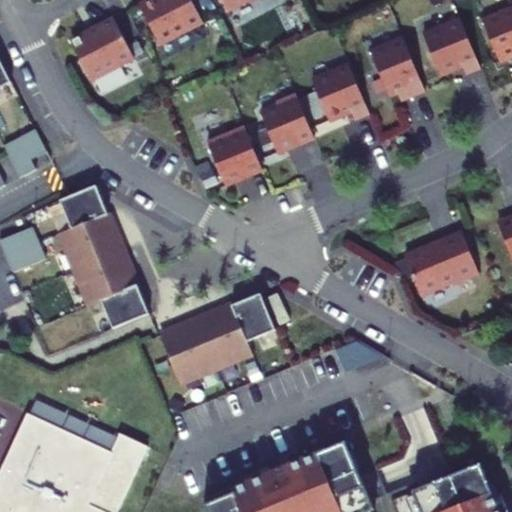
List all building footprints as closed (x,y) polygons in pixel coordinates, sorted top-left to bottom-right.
[(190,0),(149,0),(139,6),(159,46),(203,23),(190,0)] [(221,0),(228,13),(240,7),(242,1),(242,0),(221,0)] [(511,11),(481,25),(502,73),(511,68),(511,11)] [(113,19),(70,41),(90,82),(134,59),(127,45),(121,33),(113,19)] [(422,42),(440,85),(466,74),(469,82),(482,77),(461,26),(422,42)] [(121,33),(127,45),(136,40),(130,28),(121,33)] [(400,103),(425,93),(402,39),(370,52),(388,97),(397,93),(400,103)] [(0,89),(12,83),(0,60),(0,89)] [(311,84),(330,127),(354,117),(358,125),(371,119),(349,68),(311,84)] [(281,161),(316,148),(298,103),(263,117),(281,161)] [(207,142),(225,186),(262,171),(244,126),(207,142)] [(20,139),(21,141),(31,160),(47,152),(36,130),(20,139)] [(7,152),(21,178),(36,170),(21,141),(20,139),(4,147),(7,152)] [(199,175),(205,189),(217,184),(211,170),(199,175)] [(108,215),(96,186),(60,201),(72,230),(108,215)] [(123,251),(108,215),(72,230),(60,235),(75,270),(123,251)] [(511,217),(497,223),(511,260),(511,217)] [(0,240),(7,257),(39,243),(33,227),(0,240)] [(461,232),(404,258),(419,295),(451,282),(452,286),(478,275),(461,232)] [(39,243),(7,257),(13,273),(46,259),(39,243)] [(123,251),(75,270),(90,306),(101,301),(137,286),(123,251)] [(137,286),(101,301),(113,329),(149,314),(137,286)] [(267,298),(280,326),(291,321),(278,293),(267,298)] [(232,306),(247,342),(275,331),(260,294),(232,306)] [(196,321),(216,368),(251,354),(247,342),(232,306),(196,321)] [(196,321),(161,335),(180,383),(216,368),(196,321)] [(110,453),(27,416),(0,474),(0,511),(123,511),(153,447),(120,431),(110,453)] [(347,441),(204,500),(208,511),(368,511),(375,509),(347,441)] [(498,511),(479,464),(411,492),(419,511),(498,511)]
